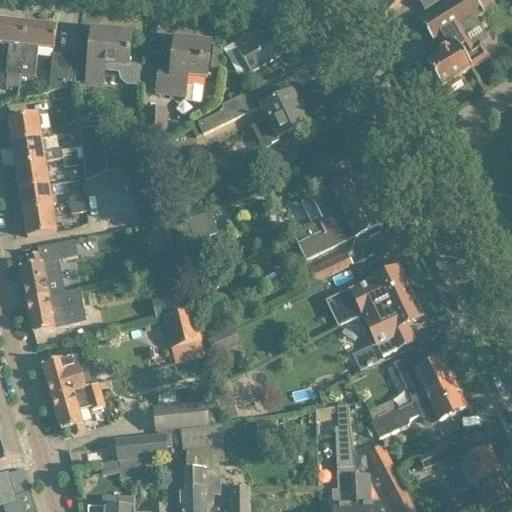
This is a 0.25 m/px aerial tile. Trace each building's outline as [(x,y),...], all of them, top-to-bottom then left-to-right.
[(369,0),(385,17),(400,4),(404,0),(369,0)] [(418,0),(425,10),(441,0),(418,0)] [(494,5),(490,0),(456,0),(421,23),(433,42),(438,38),(446,50),(441,53),(441,58),(427,66),(445,94),(462,83),(459,79),(490,59),(481,45),(488,40),(476,21),(484,15),(483,12),(494,5)] [(19,89),(21,77),(27,24),(0,20),(0,45),(10,46),(6,75),(8,75),(7,87),(19,89)] [(55,51),(55,47),(57,28),(27,24),(21,77),(35,78),(38,49),(55,51)] [(89,64),(87,84),(103,86),(105,73),(105,66),(119,67),(118,75),(120,82),(125,87),(139,88),(141,66),(130,65),(133,36),(93,32),(91,52),(89,64)] [(261,39),(256,32),(234,45),(251,75),(281,57),(268,35),(261,39)] [(207,81),(211,45),(176,41),(173,63),(161,62),(157,95),(187,99),(189,79),(207,81)] [(220,71),(223,47),(212,46),(210,70),(220,71)] [(75,89),(78,58),(54,55),(48,93),(67,89),(75,89)] [(262,107),(268,120),(252,128),(262,148),(271,144),(279,141),(290,135),(308,127),(298,105),(294,107),(291,101),(304,96),(305,96),(296,76),(295,76),(296,78),(278,87),(257,96),(251,99),(249,95),(223,107),(225,113),(199,125),(204,135),(205,137),(257,112),(256,110),(262,107)] [(146,111),(145,150),(158,142),(158,137),(167,137),(168,109),(146,108),(146,111)] [(13,145),(42,141),(38,117),(9,121),(13,145)] [(199,125),(191,129),(196,139),(204,135),(199,125)] [(80,131),(79,126),(65,128),(66,137),(80,135),(80,131)] [(81,135),(87,182),(108,171),(103,128),(80,131),(80,135),(81,135)] [(44,152),(42,141),(13,145),(17,168),(46,164),(63,160),(63,161),(78,159),(77,149),(62,152),(62,150),(44,152)] [(117,164),(135,162),(133,152),(116,155),(117,164)] [(64,170),(79,167),(78,159),(63,161),(64,170)] [(126,181),(149,173),(145,162),(122,170),(126,181)] [(21,191),(49,187),(46,164),(17,168),(21,191)] [(130,192),(153,185),(149,173),(126,181),(130,192)] [(332,189),(313,199),(323,222),(314,226),(315,228),(327,222),(327,221),(344,213),(344,214),(371,201),(359,176),(341,185),(332,189)] [(134,203),(157,196),(153,185),(130,192),(134,203)] [(24,215),(53,210),(49,187),(21,191),(24,215)] [(138,215),(160,207),(157,196),(134,203),(138,215)] [(70,207),(85,205),(84,197),(69,199),(70,207)] [(303,234),(297,237),(302,247),(299,249),(306,263),(327,253),(356,239),(365,235),(367,234),(370,238),(381,233),(378,228),(383,226),(371,201),(344,214),(344,213),(327,221),(327,222),(315,228),(313,229),(303,234)] [(72,216),(86,214),(85,205),(70,207),(72,216)] [(142,226),(164,218),(160,207),(138,215),(142,226)] [(28,239),(57,234),(53,210),(24,215),(28,239)] [(186,246),(219,235),(211,214),(178,225),(186,246)] [(172,229),(148,234),(153,258),(176,253),(172,229)] [(29,267),(21,269),(27,302),(63,295),(65,295),(59,262),(78,259),(75,242),(38,250),(39,255),(27,257),(29,267)] [(218,253),(209,257),(216,272),(231,265),(228,257),(222,260),(218,253)] [(347,254),(311,272),(316,283),(353,266),(347,254)] [(373,282),(343,296),(355,321),(358,320),(363,317),(411,294),(399,269),(394,272),(392,268),(381,273),(383,277),(373,282)] [(158,301),(152,303),(157,321),(162,320),(175,316),(191,312),(181,274),(165,279),(170,298),(158,301)] [(63,295),(27,302),(34,335),(43,334),(49,332),(87,324),(80,292),(66,294),(65,295),(63,295)] [(363,317),(358,320),(372,348),(377,346),(382,358),(414,342),(407,327),(423,319),(411,294),(363,317)] [(193,312),(162,320),(170,350),(171,350),(201,343),(193,312)] [(234,330),(208,341),(214,355),(239,344),(234,330)] [(206,355),(201,343),(171,350),(175,362),(206,355)] [(351,377),(382,367),(376,348),(345,357),(351,377)] [(420,353),(394,366),(413,405),(455,385),(443,360),(427,368),(420,353)] [(62,361),(43,366),(53,399),(98,386),(91,365),(80,368),(77,358),(77,356),(65,360),(62,361)] [(399,412),(372,425),(379,441),(408,427),(410,422),(421,416),(424,424),(432,426),(439,423),(440,423),(449,419),(467,410),(455,385),(413,405),(398,412),(399,412)] [(98,386),(53,399),(62,432),(70,429),(73,439),(87,435),(84,425),(80,412),(90,409),(91,412),(104,408),(98,386)] [(214,389),(206,391),(209,399),(216,396),(214,389)] [(0,434),(12,431),(4,404),(0,405),(0,434)] [(206,404),(154,411),(157,433),(157,435),(158,435),(172,433),(173,433),(222,427),(219,404),(206,406),(206,404)] [(233,407),(226,410),(230,421),(238,418),(233,407)] [(338,490),(332,491),(333,507),(333,511),(357,511),(356,477),(353,454),(348,407),(338,409),(338,415),(339,430),(336,430),(338,470),(338,490)] [(260,438),(280,436),(278,423),(259,425),(260,438)] [(222,427),(173,433),(175,445),(175,448),(183,447),(184,451),(188,451),(188,471),(181,471),(181,511),(207,511),(208,506),(208,505),(207,489),(207,471),(221,471),(221,463),(225,463),(225,446),(222,427)] [(0,464),(20,458),(12,431),(0,434),(0,464)] [(158,439),(118,444),(119,462),(124,461),(145,459),(167,457),(166,449),(173,448),(172,433),(158,435),(158,439)] [(424,471),(452,458),(445,445),(418,459),(424,471)] [(381,447),(368,453),(380,476),(389,493),(402,487),(381,447)] [(455,484),(441,491),(446,501),(456,496),(457,496),(466,492),(475,488),(502,475),(490,450),(463,463),(464,463),(449,471),(455,484)] [(126,479),(147,477),(145,459),(124,461),(126,479)] [(23,472),(10,475),(16,498),(30,494),(23,472)] [(511,500),(511,494),(502,475),(475,488),(466,492),(471,504),(481,499),(486,511),(488,511),(496,508),(498,511),(505,511),(511,509),(511,504),(511,501),(511,500)] [(370,476),(356,477),(357,511),(381,511),(381,505),(371,505),(370,476)] [(249,511),(250,489),(231,489),(230,511),(249,511)] [(456,496),(446,501),(451,511),(462,507),(461,506),(457,496),(456,496)] [(135,511),(136,500),(104,500),(104,506),(104,511),(135,511)]
